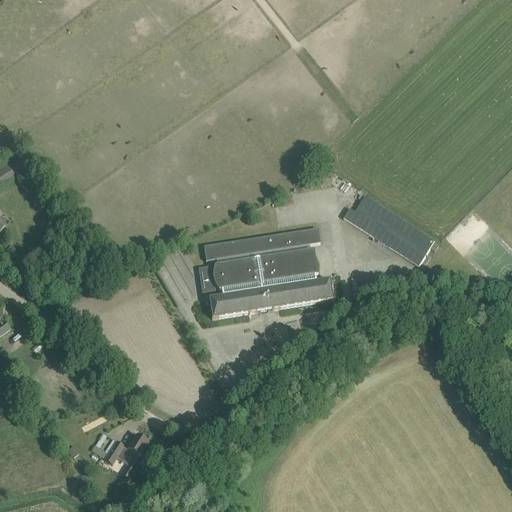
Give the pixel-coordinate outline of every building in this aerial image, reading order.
[(0,189),(27,172),(17,156),(0,167),(0,189)] [(343,221),(353,227),(391,251),(419,269),(435,244),(364,199),(354,214),(350,211),(349,211),(345,217),(343,221)] [(209,308),(210,312),(212,322),(333,303),(330,289),(333,287),(332,284),(329,282),(316,284),(315,278),(318,278),(314,253),(311,253),(310,247),(320,246),(318,231),(204,249),(206,264),(216,262),(217,268),(215,268),(214,269),(213,269),(198,271),(202,296),(217,294),(218,293),(219,294),(221,293),(222,299),(208,301),(208,302),(206,304),(206,307),(209,308)] [(0,326),(0,339),(9,333),(3,325),(0,326)] [(147,453),(144,452),(149,445),(137,438),(128,452),(113,442),(105,454),(95,447),(92,452),(105,461),(105,462),(112,467),(117,460),(129,468),(122,477),(129,481),(147,453)] [(68,453),(72,457),(77,453),(73,448),(68,453)]
